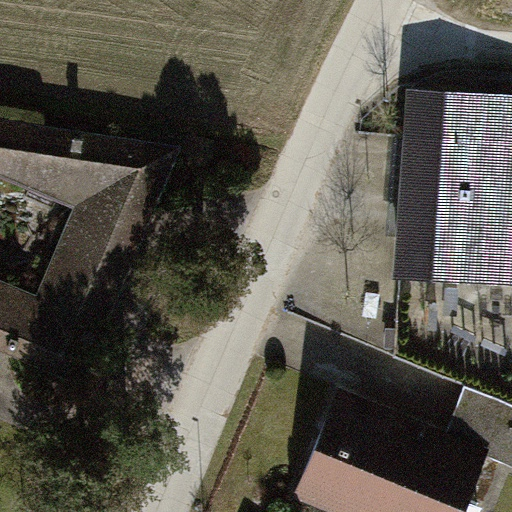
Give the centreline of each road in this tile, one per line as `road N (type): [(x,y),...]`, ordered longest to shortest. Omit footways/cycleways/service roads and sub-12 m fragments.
road 1 (unclassified): [(161,511),(387,0)]
road 2 (track): [(511,46),(369,35)]
